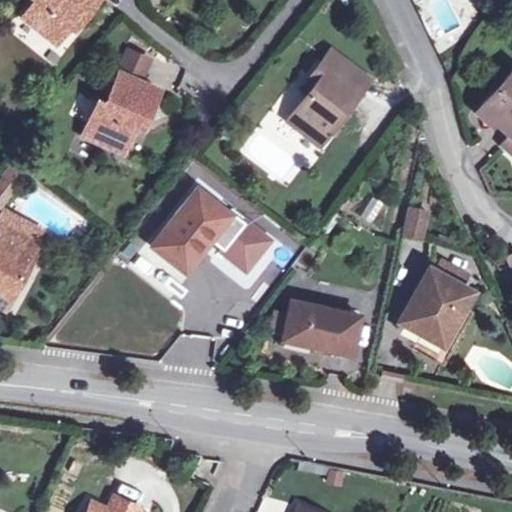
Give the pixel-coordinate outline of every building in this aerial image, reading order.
[(33,0),(20,17),(53,44),(80,11),(83,14),(94,0),(33,0)] [(327,51),(319,62),(358,91),(366,80),(327,51)] [(124,52),(115,74),(138,84),(147,61),(124,52)] [(358,91),(319,62),(309,75),(316,80),(306,94),(286,122),(318,145),(358,91)] [(497,118),(494,122),(507,134),(511,128),(511,67),(479,103),(497,118)] [(95,102),(80,136),(121,154),(136,120),(142,123),(156,92),(138,84),(115,74),(114,74),(106,91),(101,104),(95,102)] [(306,94),(316,80),(309,75),(299,89),(306,94)] [(106,91),(97,88),(92,101),(95,102),(101,104),(106,91)] [(490,126),(494,122),(497,118),(479,103),(473,110),(490,126)] [(511,155),(511,128),(507,134),(498,143),(511,155)] [(0,210),(1,210),(20,167),(3,159),(0,165),(0,210)] [(149,246),(170,263),(176,256),(187,265),(226,216),(193,189),(149,246)] [(372,222),(383,202),(371,196),(360,216),(372,222)] [(407,208),(400,233),(418,237),(424,213),(407,208)] [(0,212),(0,226),(33,244),(38,233),(0,212)] [(0,296),(6,299),(25,263),(23,262),(33,244),(0,226),(0,296)] [(182,272),(187,265),(176,256),(170,263),(182,272)] [(440,264),(435,275),(454,286),(460,276),(440,264)] [(435,275),(426,270),(397,321),(418,333),(413,344),(443,360),(470,312),(460,307),(467,293),(454,286),(435,275)] [(356,316),(287,301),(286,310),(281,334),(279,344),(312,351),(313,347),(348,355),(356,316)] [(286,310),(273,307),(267,332),(281,334),(286,310)] [(85,511),(134,511),(135,509),(109,497),(103,511),(89,504),(85,511)]
